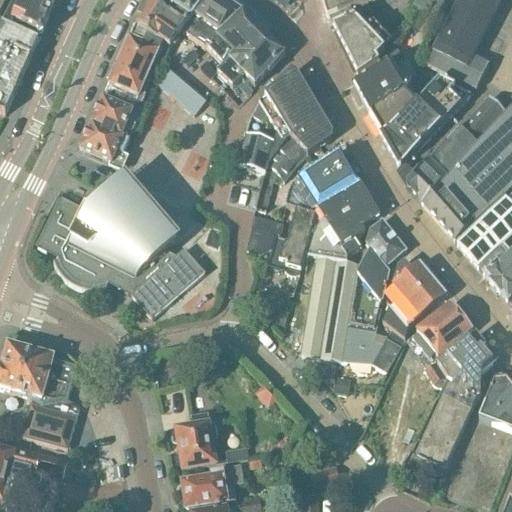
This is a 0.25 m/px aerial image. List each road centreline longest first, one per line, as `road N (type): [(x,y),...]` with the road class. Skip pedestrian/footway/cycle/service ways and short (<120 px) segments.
road 1 (residential): [(108,361),(232,331),(311,410),(386,506)]
road 2 (tertiary): [(14,229),(121,0)]
road 3 (tertiary): [(89,0),(0,180)]
road 4 (residential): [(151,511),(137,420),(108,361)]
road 5 (residential): [(108,361),(82,337),(0,303)]
